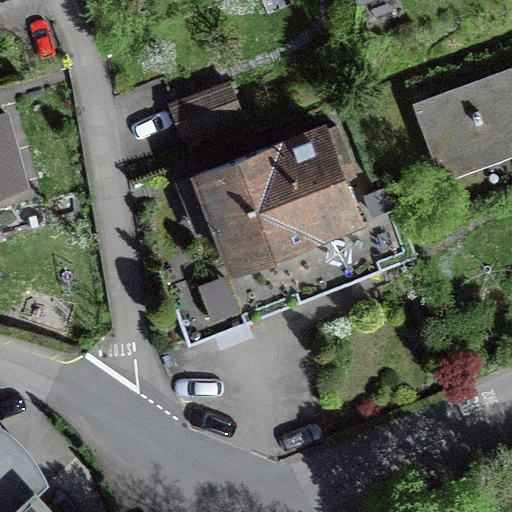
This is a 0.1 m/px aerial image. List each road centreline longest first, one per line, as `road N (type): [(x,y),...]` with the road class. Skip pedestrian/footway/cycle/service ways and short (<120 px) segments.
road 1 (residential): [(123,408),(134,372),(99,129),(63,0)]
road 2 (residential): [(266,511),(511,401)]
road 3 (residential): [(200,511),(171,449),(123,408)]
road 4 (residential): [(123,408),(0,363)]
